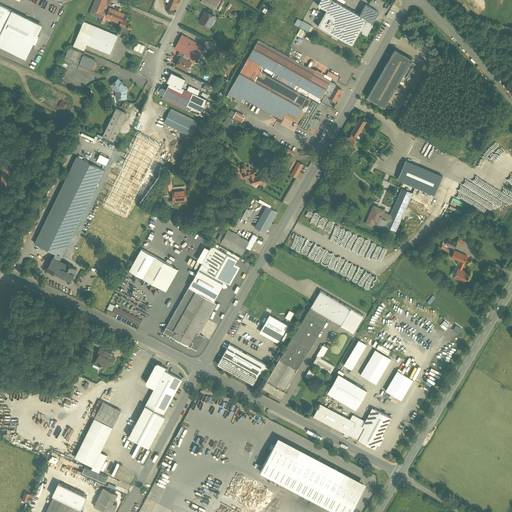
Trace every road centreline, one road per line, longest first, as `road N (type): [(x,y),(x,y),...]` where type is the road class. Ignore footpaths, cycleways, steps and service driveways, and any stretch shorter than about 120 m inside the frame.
road 1 (residential): [(198,365),(407,0)]
road 2 (residential): [(198,365),(399,474)]
road 3 (residential): [(0,265),(198,365)]
road 4 (secondary): [(511,286),(399,474)]
road 5 (unknown): [(320,511),(210,461),(192,469),(166,503)]
road 6 (residential): [(122,511),(198,365)]
road 7 (residential): [(420,0),(511,95)]
road 8 (unknown): [(84,307),(49,429)]
